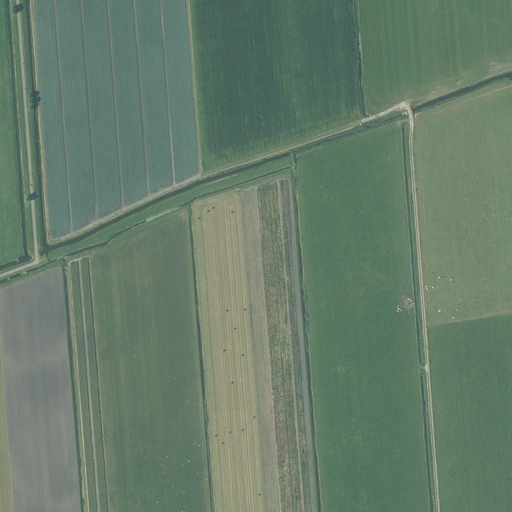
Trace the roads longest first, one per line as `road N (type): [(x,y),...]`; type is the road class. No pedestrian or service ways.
road 1 (track): [(362,121),(399,105),(410,119),(437,511)]
road 2 (track): [(410,119),(214,185),(35,260)]
